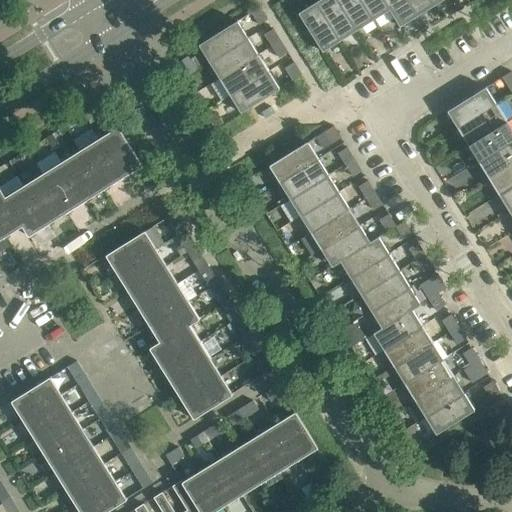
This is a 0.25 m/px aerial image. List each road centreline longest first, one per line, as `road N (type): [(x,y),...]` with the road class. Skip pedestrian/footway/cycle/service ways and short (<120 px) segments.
road 1 (residential): [(384,489),(115,35)]
road 2 (residential): [(511,348),(374,118),(511,38)]
road 3 (tertiary): [(0,106),(115,35)]
road 4 (residential): [(384,489),(511,503)]
